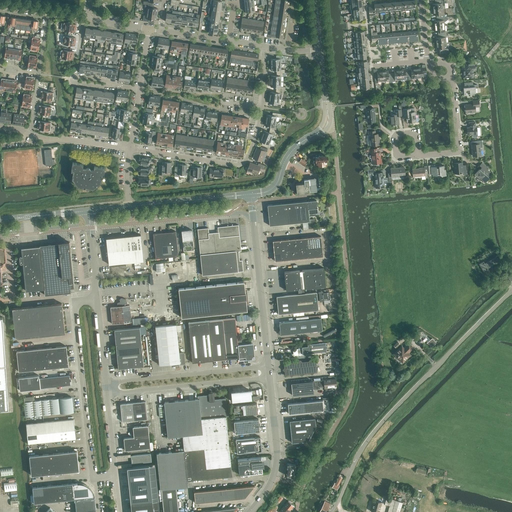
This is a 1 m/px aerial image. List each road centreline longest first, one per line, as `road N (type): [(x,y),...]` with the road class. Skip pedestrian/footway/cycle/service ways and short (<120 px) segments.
road 1 (unclassified): [(511,290),(377,426),(334,506)]
road 2 (unclassified): [(251,194),(272,189),(288,155),(325,125),(320,50)]
road 3 (unclassified): [(107,395),(270,376)]
road 4 (unclassified): [(268,364),(106,383)]
road 5 (unclassified): [(268,364),(253,216)]
road 6 (unclassified): [(249,511),(276,467),(270,376)]
road 7 (unclassified): [(229,213),(89,227)]
road 8 (unclassified): [(129,206),(251,194)]
